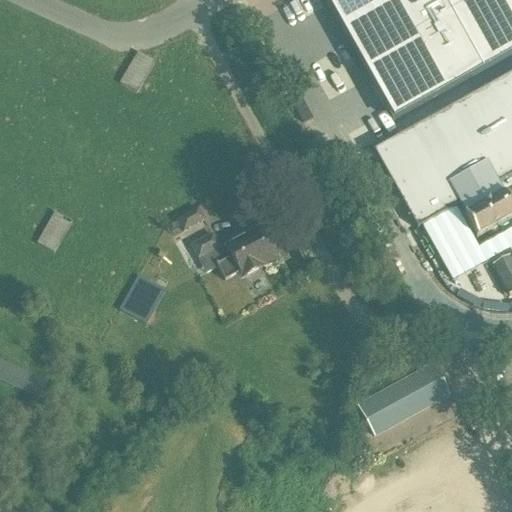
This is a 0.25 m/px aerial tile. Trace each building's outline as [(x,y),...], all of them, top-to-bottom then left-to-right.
[(511,0),(348,0),(367,34),(349,45),(357,60),(358,60),(393,122),(470,79),(470,80),(511,56),(511,0)] [(155,63),(137,53),(118,84),(136,95),(155,63)] [(511,76),(374,152),(416,230),(460,207),(466,217),(464,218),(476,240),(486,235),(490,241),(500,235),(497,229),(511,220),(511,210),(504,196),(503,197),(497,186),(511,177),(511,76)] [(198,209),(176,221),(183,233),(205,221),(198,209)] [(72,223),(54,213),(36,245),(53,255),(72,223)] [(209,256),(224,282),(239,274),(242,279),(262,269),(260,266),(276,257),(260,230),(222,251),(215,239),(192,251),(197,262),(209,256)] [(491,267),(502,287),(508,297),(511,295),(511,265),(508,258),(491,267)] [(165,292),(147,281),(128,317),(145,327),(165,292)] [(48,381),(0,359),(0,382),(40,401),(48,381)] [(373,438),(449,396),(433,367),(429,369),(357,409),(373,438)]
